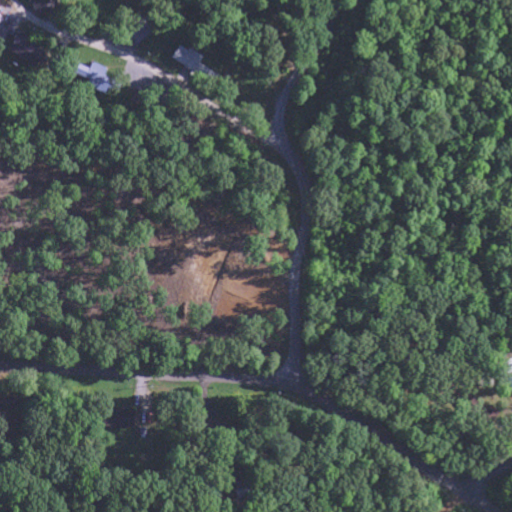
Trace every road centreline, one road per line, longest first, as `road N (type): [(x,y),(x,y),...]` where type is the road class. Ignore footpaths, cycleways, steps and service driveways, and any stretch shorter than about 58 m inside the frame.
road 1 (residential): [(0,366),(292,385),(489,511)]
road 2 (residential): [(292,385),(294,275),(305,209),(278,123),(333,0)]
road 3 (residential): [(290,159),(153,70),(48,27),(15,0)]
